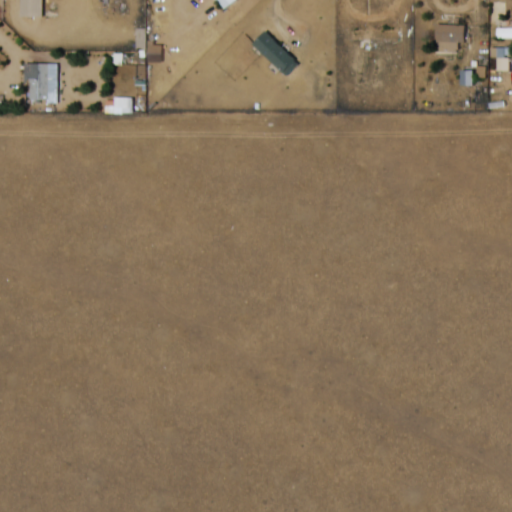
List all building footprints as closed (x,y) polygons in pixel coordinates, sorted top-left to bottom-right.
[(33,0),(22,0),(23,17),(33,17),(33,0)] [(28,0),(42,0),(42,12),(28,12),(28,0)] [(224,0),(246,0),(232,10),(224,0)] [(445,23),(470,23),(470,38),(466,38),(466,50),(445,50),(445,23)] [(360,40),(370,40),(370,42),(378,42),(378,36),(388,36),(388,39),(407,39),(407,27),(360,28),(360,40)] [(511,29),(501,29),(501,39),(511,38),(511,29)] [(261,40),(272,30),(287,45),(292,40),(297,45),(294,48),(306,61),(293,73),(261,40)] [(32,62),(65,61),(66,99),(55,99),(55,94),(47,95),(47,100),(32,101),(32,62)]
